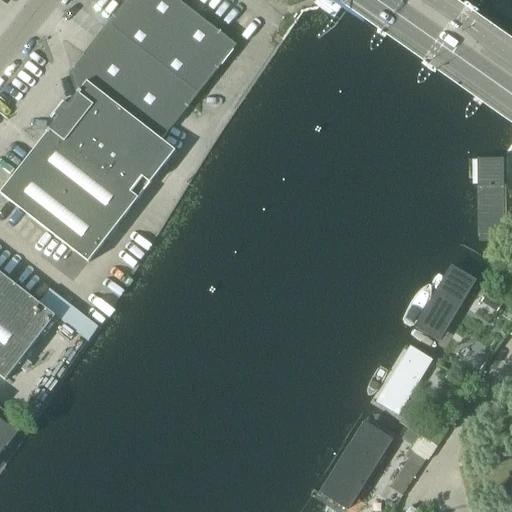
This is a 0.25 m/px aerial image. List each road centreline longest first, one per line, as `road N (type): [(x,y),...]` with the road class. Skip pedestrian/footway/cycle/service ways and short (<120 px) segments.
road 1 (secondary): [(376,0),(511,96)]
road 2 (residential): [(437,473),(511,362)]
